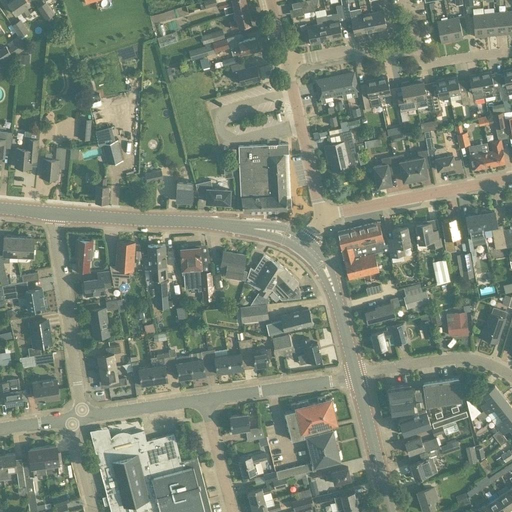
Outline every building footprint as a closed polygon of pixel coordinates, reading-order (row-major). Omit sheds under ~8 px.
[(26,0),(11,0),(8,3),(16,13),(19,11),(24,17),(29,13),(32,11),(30,9),(28,11),(25,7),(29,4),(26,0)] [(205,8),(203,1),(202,0),(201,0),(186,4),(188,13),(205,8)] [(205,9),(217,6),(215,0),(206,0),(203,1),(205,8),(205,9)] [(235,13),(248,9),(245,0),(226,0),(217,2),(219,9),(233,5),(235,13)] [(454,0),(456,9),(464,8),(463,0),(454,0)] [(46,19),(54,13),(45,2),(37,8),(46,19)] [(347,2),(342,3),(344,16),(345,22),(351,21),(353,29),(354,34),(365,32),(361,14),(360,7),(349,9),(347,2)] [(337,13),(327,15),(331,39),(342,37),(340,28),(338,17),(344,16),(342,3),(340,4),(336,5),(337,13)] [(313,4),(301,7),(302,13),(314,10),(313,5),(313,4)] [(248,9),(235,13),(236,20),(228,22),(230,29),(252,24),(248,9)] [(383,10),(372,12),(376,30),(386,28),(383,10)] [(494,12),(496,34),(507,33),(505,11),(494,12)] [(372,12),(361,14),(365,32),(376,30),(372,12)] [(486,36),(496,34),(494,12),(483,13),(486,36)] [(486,36),(483,13),(472,14),(475,37),(486,36)] [(327,15),(316,17),(317,24),(321,41),(331,39),(327,15)] [(447,19),(452,41),(463,38),(458,17),(447,19)] [(20,37),(28,31),(20,19),(11,25),(20,37)] [(441,43),(452,41),(447,19),(437,21),(441,43)] [(311,25),(306,26),(310,44),(321,41),(317,24),(311,25)] [(222,30),(211,33),(201,36),(203,44),(213,41),(224,38),(222,30)] [(173,33),(156,39),(158,46),(175,40),(173,33)] [(239,41),(239,42),(232,44),(234,49),(231,50),(232,55),(242,53),(258,49),(255,37),(239,41)] [(215,52),(228,48),(226,40),(212,43),(215,52)] [(206,45),(189,50),(191,60),(208,55),(206,45)] [(0,61),(11,54),(6,47),(0,50),(0,61)] [(223,59),(225,65),(238,61),(237,55),(223,59)] [(238,74),(241,84),(260,79),(256,65),(245,68),(243,61),(230,64),(233,76),(238,74)] [(170,66),(164,68),(168,82),(174,80),(170,66)] [(506,85),(500,86),(502,99),(503,100),(509,99),(508,97),(511,96),(511,68),(503,70),(506,85)] [(491,71),(480,73),(485,100),(496,98),(496,100),(502,99),(500,86),(499,84),(493,85),(491,71)] [(342,75),(346,92),(352,91),(353,97),(357,96),(356,90),(357,90),(353,72),(342,75)] [(472,90),(466,91),(468,104),(469,105),(475,104),(474,102),(485,100),(480,73),(469,75),(472,90)] [(347,98),(346,92),(342,75),(330,77),(333,95),(342,93),(343,99),(347,98)] [(387,76),(376,78),(380,96),(390,94),(392,105),(399,104),(398,101),(396,90),(390,91),(387,76)] [(457,76),(446,78),(449,96),(460,93),(462,105),(468,104),(466,91),(466,89),(460,90),(457,76)] [(333,95),(330,77),(316,80),(319,98),(320,97),(322,103),(326,102),(325,97),(333,95)] [(368,93),(362,94),(362,96),(365,111),(371,109),(370,106),(381,104),(380,96),(376,78),(365,81),(366,83),(368,93)] [(414,82),(412,83),(416,106),(427,103),(428,107),(434,106),(432,96),(432,94),(426,95),(423,81),(422,81),(421,78),(414,79),(414,82)] [(438,95),(432,96),(434,106),(435,110),(441,109),(439,98),(449,96),(446,78),(435,80),(438,95)] [(417,107),(416,106),(412,83),(409,83),(409,80),(401,82),(402,85),(401,85),(404,100),(398,101),(399,104),(400,113),(402,121),(408,119),(406,109),(417,107)] [(505,127),(502,112),(492,114),(495,129),(505,127)] [(327,117),(329,125),(336,123),(334,115),(327,117)] [(80,139),(88,140),(90,120),(81,119),(80,139)] [(37,164),(39,143),(40,130),(25,129),(23,148),(16,148),(15,167),(30,168),(31,163),(37,164)] [(350,129),(338,132),(339,134),(340,141),(329,144),(324,145),(328,159),(330,158),(333,170),(348,167),(348,166),(355,165),(353,152),(355,152),(351,131),(350,129)] [(11,144),(12,132),(5,132),(5,131),(0,130),(0,157),(3,158),(5,144),(11,144)] [(470,145),(467,132),(457,135),(460,147),(470,145)] [(363,147),(379,144),(378,138),(362,140),(363,147)] [(434,147),(432,138),(425,139),(427,148),(434,147)] [(107,164),(123,160),(118,140),(101,144),(107,164)] [(493,151),(489,151),(491,165),(505,162),(500,140),(491,141),(493,151)] [(491,165),(489,151),(487,142),(467,146),(468,155),(471,169),(491,165)] [(238,146),(239,164),(244,164),(244,166),(246,166),(247,181),(254,180),(256,211),(286,209),(286,207),(291,207),(290,197),(286,197),(285,195),(283,154),(289,153),(288,143),(287,143),(238,146)] [(43,158),(42,177),(57,179),(58,167),(58,164),(64,165),(66,148),(56,147),(55,159),(52,159),(52,154),(51,153),(47,152),(45,154),(45,158),(43,158)] [(68,147),(68,157),(76,157),(76,147),(68,147)] [(452,173),(462,171),(460,159),(454,160),(453,154),(447,155),(446,149),(443,147),(436,149),(434,152),(437,169),(450,167),(452,173)] [(82,153),(84,158),(102,154),(101,148),(82,153)] [(418,157),(411,159),(415,182),(421,180),(421,178),(427,177),(424,160),(428,159),(427,149),(417,151),(418,157)] [(402,154),(393,156),(395,171),(400,170),(402,182),(409,180),(409,183),(415,182),(411,159),(403,160),(402,154)] [(388,172),(395,171),(393,156),(381,158),(382,164),(373,166),(377,186),(378,186),(378,189),(386,187),(385,185),(391,184),(388,172)] [(221,164),(222,176),(231,176),(230,163),(221,164)] [(244,164),(239,164),(240,193),(242,211),(256,211),(254,180),(247,181),(246,166),(244,166),(244,164)] [(161,169),(145,173),(146,181),(163,178),(161,169)] [(107,202),(108,186),(106,185),(107,178),(99,178),(99,185),(97,185),(95,201),(107,202)] [(176,180),(176,188),(175,200),(191,201),(192,189),(192,181),(176,180)] [(195,183),(198,196),(206,194),(206,202),(228,203),(229,189),(212,188),(210,180),(195,183)] [(480,214),(484,236),(492,234),(495,249),(506,247),(503,229),(502,224),(496,225),(494,211),(486,213),(486,211),(484,210),(481,210),(480,212),(480,214)] [(484,236),(480,214),(465,216),(469,234),(471,234),(472,238),(484,236)] [(455,244),(460,243),(458,236),(459,236),(458,229),(456,229),(454,218),(442,220),(445,238),(444,238),(446,250),(448,250),(448,252),(455,251),(455,244)] [(337,232),(344,260),(374,253),(385,251),(378,222),(337,232)] [(428,248),(441,245),(438,230),(432,231),(430,223),(415,225),(416,232),(415,232),(416,235),(419,235),(421,243),(427,242),(428,248)] [(404,254),(402,245),(410,244),(406,227),(392,229),(394,243),(387,244),(390,256),(404,254)] [(511,234),(511,227),(503,229),(506,247),(511,246),(511,245),(511,234)] [(18,236),(4,235),(3,262),(9,262),(9,255),(18,255),(18,236)] [(33,237),(18,236),(18,255),(33,256),(33,237)] [(91,258),(92,240),(77,239),(76,257),(77,257),(76,270),(88,270),(89,258),(91,258)] [(130,277),(130,269),(133,269),(134,242),(117,241),(115,265),(109,265),(113,284),(114,287),(118,285),(121,282),(120,277),(130,277)] [(157,265),(166,264),(164,244),(148,245),(149,268),(158,268),(157,265)] [(203,300),(215,299),(214,286),(212,286),(211,271),(196,273),(195,263),(200,263),(199,260),(201,260),(200,247),(180,248),(181,270),(183,270),(184,288),(202,287),(203,300)] [(243,269),(245,253),(224,250),(221,267),(226,268),(224,276),(245,279),(247,270),(243,269)] [(459,254),(462,270),(472,268),(469,252),(459,254)] [(281,299),(300,297),(299,290),(295,286),(298,282),(292,276),(293,275),(283,264),(265,253),(263,255),(263,254),(254,269),(250,266),(247,276),(262,287),(258,292),(265,297),(271,289),(281,299)] [(374,253),(344,260),(349,278),(357,276),(357,278),(364,277),(365,282),(380,278),(374,253)] [(432,260),(437,283),(449,280),(444,258),(432,260)] [(158,268),(149,268),(150,278),(167,277),(166,264),(157,265),(158,268)] [(103,286),(110,285),(109,271),(97,273),(98,279),(85,281),(87,295),(104,293),(103,286)] [(22,281),(26,281),(39,279),(37,272),(21,274),(22,281)] [(223,288),(221,273),(213,275),(216,289),(223,288)] [(167,280),(155,281),(157,308),(169,308),(167,280)] [(26,281),(22,281),(15,282),(8,284),(2,285),(3,293),(16,291),(17,293),(22,292),(25,292),(25,291),(28,290),(26,281)] [(403,287),(405,294),(421,289),(420,282),(403,287)] [(382,291),(380,284),(366,288),(368,295),(382,291)] [(45,301),(43,301),(41,288),(28,290),(25,291),(25,292),(28,311),(44,308),(44,306),(46,306),(45,301)] [(421,289),(405,294),(405,295),(403,296),(406,308),(429,301),(426,289),(422,291),(421,289)] [(393,309),(400,307),(397,297),(389,299),(390,303),(375,307),(375,309),(365,312),(368,322),(395,315),(393,309)] [(241,322),(268,319),(266,304),(240,307),(241,322)] [(95,337),(109,335),(104,307),(91,310),(95,337)] [(492,309),(491,313),(490,313),(482,337),(496,342),(505,318),(504,318),(506,313),(504,310),(495,307),(492,309)] [(284,330),(312,324),(308,309),(281,315),(282,320),(266,324),(269,335),(284,331),(284,330)] [(433,325),(442,323),(439,311),(430,313),(433,325)] [(458,335),(467,334),(465,312),(452,313),(453,321),(447,321),(449,334),(457,333),(458,335)] [(41,354),(40,346),(51,344),(50,335),(48,335),(46,320),(29,322),(30,330),(33,330),(36,346),(27,347),(29,356),(41,354)] [(423,330),(431,328),(429,320),(421,322),(423,330)] [(20,335),(28,334),(26,321),(18,323),(20,335)] [(394,344),(407,341),(403,322),(390,325),(394,344)] [(384,338),(392,336),(389,326),(385,327),(386,329),(371,333),(375,350),(386,347),(384,338)] [(0,332),(0,339),(11,337),(9,330),(0,332)] [(164,331),(152,333),(153,341),(165,339),(164,331)] [(275,351),(293,347),(291,334),(273,338),(275,351)] [(251,338),(244,339),(247,358),(253,357),(255,367),(268,365),(266,349),(253,351),(251,338)] [(302,363),(321,359),(317,342),(310,344),(309,338),(301,340),(304,355),(300,356),(302,363)] [(240,353),(228,355),(230,370),(243,368),(241,359),(247,358),(244,339),(238,340),(240,353)] [(98,355),(100,368),(115,366),(113,353),(121,352),(119,344),(105,346),(106,354),(98,355)] [(213,349),(207,350),(210,364),(215,363),(217,373),(230,370),(228,355),(215,357),(213,349)] [(0,363),(10,362),(8,350),(0,351),(0,363)] [(188,353),(189,356),(192,376),(205,374),(204,365),(210,364),(207,350),(188,353)] [(166,371),(172,370),(170,356),(169,356),(169,352),(157,353),(157,355),(150,357),(151,366),(152,366),(154,382),(167,380),(166,371)] [(36,364),(54,362),(52,353),(34,355),(36,364)] [(176,355),(170,356),(172,370),(178,369),(179,378),(192,376),(189,356),(176,358),(176,355)] [(135,385),(154,382),(152,366),(151,366),(139,368),(138,360),(131,361),(131,364),(135,385)] [(115,366),(100,368),(102,381),(108,380),(109,387),(127,384),(126,377),(117,378),(115,366)] [(0,395),(5,395),(6,404),(23,402),(22,395),(21,389),(20,389),(18,377),(7,379),(7,383),(0,383),(0,395)] [(458,378),(448,379),(451,400),(461,399),(458,378)] [(42,400),(59,397),(56,379),(32,383),(35,398),(42,397),(42,400)] [(443,402),(451,400),(448,379),(440,381),(443,402)] [(443,402),(440,381),(431,382),(434,403),(443,402)] [(426,404),(434,403),(431,382),(423,383),(426,404)] [(410,384),(388,387),(392,413),(413,410),(410,384)] [(484,412),(503,397),(494,386),(482,395),(487,401),(480,407),(484,412)] [(472,404),(481,396),(476,390),(467,399),(472,404)] [(290,403),(291,408),(292,410),(284,412),(291,440),(307,436),(314,465),(340,459),(339,458),(340,457),(338,450),(337,450),(334,438),(335,437),(333,430),(332,430),(332,429),(330,429),(329,425),(337,423),(333,409),(334,409),(332,401),(331,401),(331,398),(325,400),(324,395),(317,397),(318,401),(308,404),(307,399),(290,403)] [(498,415),(510,406),(503,397),(484,412),(486,415),(493,409),(498,415)] [(499,430),(511,420),(511,408),(510,406),(498,415),(502,421),(495,426),(499,430)] [(403,431),(404,433),(430,425),(425,410),(399,419),(400,422),(398,422),(401,431),(403,431)] [(262,426),(249,428),(247,413),(229,416),(232,431),(246,429),(248,440),(263,436),(262,426)] [(511,433),(511,420),(499,430),(493,435),(496,439),(509,429),(511,433)] [(434,436),(445,432),(442,425),(431,429),(434,436)] [(211,511),(197,457),(181,461),(174,433),(146,441),(144,431),(130,434),(124,432),(116,434),(111,439),(111,438),(110,438),(110,439),(94,444),(107,495),(102,496),(104,505),(109,504),(111,511),(211,511)] [(425,451),(439,446),(436,437),(428,439),(422,442),(420,437),(405,442),(409,453),(423,448),(425,451)] [(440,446),(443,454),(454,450),(452,442),(447,444),(440,446)] [(56,445),(42,447),(45,466),(54,465),(55,472),(62,471),(60,457),(58,457),(56,445)] [(474,445),(466,447),(470,463),(478,461),(474,445)] [(440,446),(439,446),(425,451),(419,453),(422,460),(410,464),(416,479),(437,471),(432,457),(443,454),(440,446)] [(477,458),(485,457),(482,446),(475,448),(477,458)] [(45,466),(42,447),(28,449),(30,461),(28,462),(30,476),(37,475),(36,467),(45,466)] [(504,461),(511,456),(511,453),(509,450),(501,455),(504,461)] [(263,473),(260,461),(267,459),(266,452),(239,459),(244,476),(255,473),(255,475),(263,473)] [(14,455),(0,456),(0,457),(3,479),(10,478),(9,472),(16,471),(14,455)] [(484,458),(480,461),(487,471),(491,469),(484,458)] [(277,479),(311,470),(314,470),(316,469),(315,469),(313,469),(311,462),(276,471),(277,479)] [(511,469),(508,464),(497,471),(500,476),(511,469)] [(334,483),(351,479),(348,467),(331,471),(323,473),(325,480),(333,478),(334,483)] [(321,468),(314,470),(311,470),(312,476),(322,474),(321,468)] [(16,472),(19,486),(25,485),(23,471),(16,472)] [(265,482),(273,480),(277,479),(275,471),(263,474),(265,482)] [(500,476),(497,471),(487,478),(490,482),(500,476)] [(32,477),(24,478),(26,493),(34,492),(32,477)] [(277,479),(273,480),(275,488),(287,485),(285,477),(277,479)] [(490,482),(487,478),(477,485),(480,489),(490,482)] [(306,481),(311,494),(318,492),(313,479),(306,481)] [(417,491),(419,496),(417,497),(416,499),(417,502),(419,503),(421,503),(424,511),(437,506),(435,499),(438,497),(435,487),(437,486),(435,480),(423,483),(425,488),(417,491)] [(480,489),(477,485),(466,492),(469,496),(480,489)] [(248,492),(251,504),(271,499),(268,487),(248,492)] [(299,497),(309,495),(308,487),(297,490),(299,497)] [(499,496),(508,510),(511,506),(511,493),(509,489),(499,496)] [(344,508),(358,505),(354,491),(334,496),(337,510),(344,508)] [(458,505),(467,501),(463,492),(454,496),(458,505)] [(55,505),(68,501),(66,493),(52,498),(55,505)] [(489,503),(494,511),(504,511),(508,510),(499,496),(489,503)] [(271,499),(251,504),(253,511),(269,511),(281,509),(279,503),(273,505),(271,499)] [(309,500),(289,503),(290,509),(310,505),(309,500)] [(69,511),(66,502),(55,506),(57,511),(69,511)] [(452,508),(453,511),(464,511),(472,509),(469,502),(452,508)] [(494,511),(489,503),(478,510),(478,511),(494,511)]
